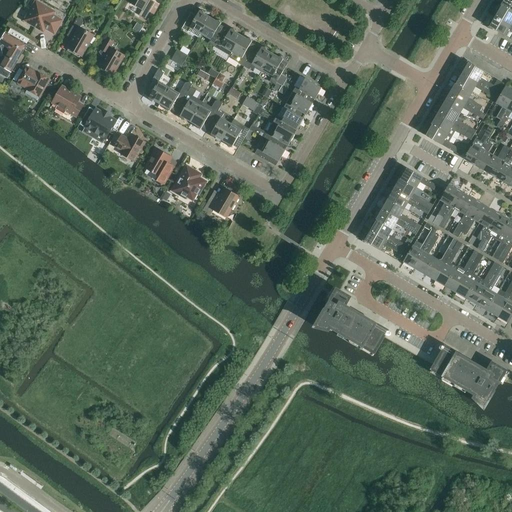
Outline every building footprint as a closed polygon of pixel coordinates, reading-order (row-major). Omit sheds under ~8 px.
[(130,0),(129,2),(143,10),(139,16),(146,20),(155,3),(149,0),(130,0)] [(503,0),(502,0),(501,6),(511,12),(511,0),(505,0),(505,1),(503,0)] [(28,19),(27,21),(28,21),(29,23),(34,26),(36,25),(37,26),(38,25),(39,25),(55,34),(62,21),(52,15),(53,13),(51,12),(51,10),(45,7),(45,8),(37,4),(32,12),(30,13),(27,17),(28,19)] [(499,12),(496,17),(511,26),(511,12),(501,6),(496,11),(499,12)] [(192,12),(183,29),(189,32),(191,28),(201,34),(210,18),(204,15),(205,14),(203,11),(200,11),(198,15),(192,12)] [(491,20),(488,28),(496,32),(505,37),(511,40),(511,38),(511,26),(496,17),(493,22),(491,20)] [(73,41),(68,49),(82,57),(94,36),(81,28),(84,24),(83,20),(78,18),(68,35),(73,38),(72,41),(73,41)] [(210,18),(201,34),(211,40),(209,44),(214,47),(224,31),(219,28),(221,24),(220,21),(217,21),(216,22),(210,18)] [(136,23),(132,29),(138,33),(142,27),(136,23)] [(5,57),(0,66),(0,74),(8,79),(11,72),(27,45),(30,40),(11,29),(8,35),(6,33),(0,39),(0,43),(2,45),(1,47),(4,56),(5,57)] [(224,31),(214,47),(220,51),(230,57),(232,52),(241,36),(235,33),(236,32),(234,30),(231,30),(229,34),(224,31)] [(230,57),(229,58),(245,67),(255,49),(250,46),(252,42),(251,39),(248,39),(247,40),(241,36),(232,52),(230,57)] [(107,53),(99,67),(114,75),(125,56),(111,48),(114,43),(107,39),(101,50),(107,53)] [(255,49),(245,67),(250,70),(251,68),(254,70),(255,68),(262,72),(273,54),(267,51),(267,50),(265,48),(262,48),(260,52),(255,49)] [(178,50),(175,55),(185,61),(188,56),(178,50)] [(273,54),(262,72),(273,78),(271,81),(276,84),(276,83),(277,83),(282,75),(286,67),(281,64),(283,60),(282,57),(279,57),(278,58),(273,54)] [(175,55),(172,60),(182,67),(185,61),(175,55)] [(465,69),(463,74),(493,92),(498,95),(504,84),(498,80),(494,86),(488,83),(481,78),(484,72),(475,67),(469,61),(463,68),(465,69)] [(25,72),(18,84),(27,89),(27,90),(40,98),(50,80),(37,73),(28,67),(25,72)] [(211,68),(208,74),(217,79),(220,73),(211,68)] [(201,70),(197,76),(207,81),(210,75),(201,70)] [(458,77),(455,84),(472,93),(475,88),(483,92),(490,96),(493,92),(463,74),(460,79),(458,77)] [(156,75),(146,92),(151,95),(149,99),(151,102),(154,102),(154,101),(160,105),(169,88),(159,83),(162,79),(156,75)] [(282,75),(277,83),(282,86),(283,87),(288,78),(282,75)] [(216,79),(213,84),(221,88),(224,84),(216,79)] [(296,88),(293,93),(297,96),(297,95),(310,103),(310,102),(313,98),(317,100),(319,99),(319,95),(322,89),(306,79),(300,90),(296,88)] [(169,88),(160,105),(166,108),(166,109),(167,111),(170,111),(173,107),(178,110),(187,93),(188,94),(189,92),(192,87),(193,84),(190,82),(186,83),(183,89),(180,94),(169,88)] [(277,83),(274,89),(279,92),(282,86),(277,83)] [(453,90),(450,95),(480,112),(480,111),(483,107),(476,103),(469,99),(472,93),(455,84),(451,89),(453,90)] [(62,87),(53,103),(59,106),(58,108),(59,111),(62,113),(65,112),(66,110),(71,113),(70,114),(77,118),(84,106),(78,102),(81,98),(62,87)] [(187,93),(178,110),(182,113),(180,117),(182,120),(185,120),(185,119),(191,123),(201,107),(203,103),(193,97),(197,90),(192,87),(189,92),(188,94),(187,93)] [(232,88),(229,94),(238,99),(241,93),(232,88)] [(503,107),(496,118),(501,121),(511,101),(511,91),(510,90),(509,92),(505,89),(497,103),(503,107)] [(287,103),(284,109),(288,111),(301,118),(303,113),(307,116),(310,114),(310,111),(313,104),(310,102),(310,103),(297,95),(297,96),(293,93),(287,103)] [(445,98),(443,104),(460,114),(463,109),(471,113),(477,117),(480,112),(450,95),(448,100),(445,98)] [(254,110),(258,103),(248,97),(244,104),(254,110)] [(262,98),(257,105),(262,108),(267,101),(262,98)] [(201,107),(191,123),(197,126),(197,127),(198,129),(201,129),(204,125),(209,128),(218,112),(223,104),(218,101),(216,101),(212,108),(203,103),(201,107)] [(501,121),(497,128),(501,130),(511,112),(511,101),(501,121)] [(441,111),(438,115),(468,133),(474,136),(477,132),(464,124),(457,120),(460,114),(443,104),(439,109),(441,111)] [(257,105),(253,112),(258,115),(262,108),(257,105)] [(91,119),(86,128),(92,132),(91,133),(92,135),(96,138),(98,137),(99,136),(105,139),(111,130),(111,131),(117,122),(110,118),(111,116),(103,111),(102,113),(96,110),(91,119)] [(277,116),(273,123),(277,126),(277,125),(292,134),(292,133),(294,129),(298,131),(301,130),(301,127),(301,126),(304,120),(301,118),(288,111),(283,120),(277,116)] [(218,112),(209,128),(214,131),(211,135),(213,138),(216,138),(216,137),(222,141),(232,125),(222,119),(224,115),(218,112)] [(480,112),(477,117),(483,120),(486,115),(480,112)] [(433,119),(431,125),(448,135),(452,137),(455,132),(459,134),(465,137),(471,141),(474,136),(468,133),(438,115),(436,120),(433,119)] [(232,125),(222,141),(228,144),(228,145),(229,148),(233,148),(235,144),(240,147),(246,136),(250,130),(244,127),(234,121),(232,125)] [(253,125),(250,130),(255,133),(268,141),(283,149),(285,145),(289,147),(292,145),(292,142),(295,135),(292,133),(292,134),(277,125),(277,126),(273,123),(267,133),(253,125)] [(429,131),(426,136),(456,154),(462,157),(465,152),(452,145),(450,143),(450,142),(452,137),(448,135),(431,125),(427,130),(429,131)] [(490,127),(485,135),(491,138),(495,130),(490,127)] [(250,130),(246,136),(251,139),(255,133),(250,130)] [(122,136),(115,148),(123,152),(121,154),(135,162),(146,143),(132,135),(130,140),(122,136)] [(473,144),(464,159),(474,165),(488,142),(491,138),(485,135),(481,141),(476,139),(473,144)] [(258,149),(255,155),(273,165),(276,160),(280,162),(283,161),(283,158),(283,157),(286,151),(283,149),(268,141),(262,151),(258,149)] [(488,142),(474,165),(484,171),(493,156),(488,153),(493,145),(488,142)] [(493,156),(484,171),(494,177),(510,149),(505,146),(497,158),(493,156)] [(511,149),(510,149),(494,177),(504,183),(511,168),(511,158),(511,159),(511,157),(511,149)] [(157,150),(146,169),(159,176),(157,181),(163,184),(173,167),(168,164),(171,158),(157,150)] [(187,168),(173,191),(180,196),(182,193),(193,200),(199,188),(202,190),(206,183),(199,179),(201,175),(194,171),(193,172),(187,168)] [(402,173),(400,179),(417,189),(420,183),(427,187),(434,191),(437,186),(407,169),(404,174),(402,173)] [(398,185),(395,190),(425,207),(431,211),(431,210),(434,206),(414,194),(417,189),(400,179),(396,184),(398,185)] [(445,203),(434,223),(439,226),(442,221),(443,219),(459,191),(449,185),(446,191),(440,201),(445,203)] [(214,193),(203,211),(210,215),(213,209),(227,218),(239,197),(225,189),(220,197),(214,193)] [(390,193),(388,199),(405,209),(408,204),(415,208),(416,208),(422,212),(425,207),(395,190),(392,195),(390,193)] [(443,219),(442,221),(447,224),(451,218),(456,210),(460,212),(469,197),(459,191),(443,219)] [(465,215),(457,228),(463,231),(465,226),(479,203),(469,197),(460,212),(465,215)] [(386,206),(383,211),(413,228),(414,229),(417,224),(409,219),(402,215),(405,209),(388,199),(384,204),(386,206)] [(463,231),(462,233),(467,236),(471,229),(475,221),(480,224),(489,208),(479,203),(465,226),(463,231)] [(425,207),(422,212),(428,215),(431,211),(425,207)] [(484,226),(477,239),(482,242),(499,214),(489,208),(480,224),(484,226)] [(378,214),(376,220),(393,230),(396,224),(403,229),(410,232),(413,228),(383,211),(380,215),(378,214)] [(499,214),(482,242),(488,245),(492,237),(497,240),(497,239),(509,220),(499,214)] [(374,226),(371,231),(400,248),(403,244),(397,240),(389,236),(393,230),(376,220),(372,225),(374,226)] [(499,246),(493,258),(498,261),(511,236),(511,221),(509,220),(497,239),(502,242),(501,242),(499,246)] [(442,221),(439,226),(444,229),(447,224),(442,221)] [(433,227),(427,237),(432,240),(434,236),(438,230),(433,227)] [(413,228),(410,232),(416,236),(419,231),(414,229),(413,228)] [(457,228),(453,235),(459,238),(462,233),(463,231),(457,228)] [(366,235),(363,243),(371,246),(382,252),(385,248),(387,247),(393,251),(393,250),(404,257),(407,252),(400,248),(371,231),(368,236),(366,235)] [(432,240),(415,269),(421,272),(422,271),(426,273),(435,259),(429,256),(436,243),(439,238),(434,236),(432,240)] [(511,236),(498,261),(503,264),(504,263),(510,252),(511,248),(511,236)] [(413,247),(405,261),(410,263),(409,265),(415,269),(432,240),(427,237),(423,244),(420,250),(413,247)] [(455,248),(453,251),(457,254),(463,244),(458,242),(455,248)] [(482,242),(478,249),(483,252),(488,245),(482,242)] [(403,244),(400,248),(407,252),(409,247),(403,244)] [(435,259),(426,273),(430,275),(429,277),(436,281),(453,251),(449,249),(448,248),(442,259),(437,260),(435,259)] [(453,251),(436,281),(442,284),(443,283),(447,285),(455,271),(457,268),(451,264),(457,254),(453,251)] [(455,271),(447,285),(451,287),(450,289),(457,293),(471,269),(479,254),(475,251),(464,270),(458,267),(457,268),(455,271)] [(471,269),(457,293),(463,296),(464,295),(468,297),(479,279),(473,275),(484,256),(479,254),(471,269)] [(479,279),(468,297),(472,300),(471,301),(477,305),(500,266),(496,263),(485,282),(479,279)] [(500,266),(477,305),(484,309),(485,307),(489,309),(497,295),(500,290),(494,286),(505,268),(500,266)] [(497,295),(489,309),(493,312),(492,313),(498,317),(511,294),(511,292),(511,282),(507,292),(506,293),(500,290),(497,295)] [(320,319),(315,327),(322,329),(325,324),(375,353),(384,338),(387,334),(344,309),(351,298),(343,293),(340,291),(334,288),(331,292),(330,294),(327,300),(331,302),(326,311),(325,310),(320,319)] [(511,292),(511,294),(498,317),(504,321),(505,319),(510,322),(511,317),(511,304),(511,303),(511,292)] [(434,367),(432,370),(482,399),(479,404),(485,409),(494,392),(494,391),(499,383),(503,385),(504,383),(510,373),(493,363),(486,375),(444,350),(434,367)]
